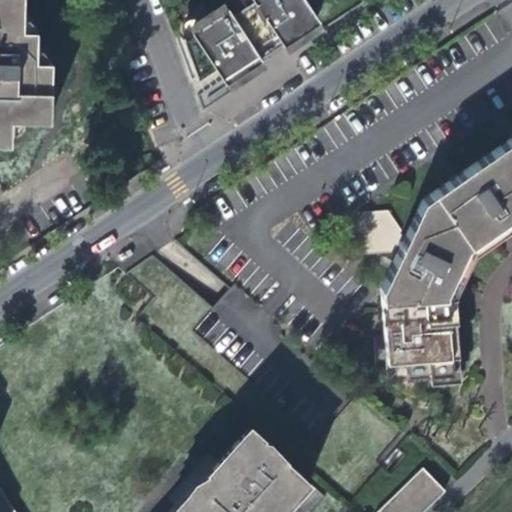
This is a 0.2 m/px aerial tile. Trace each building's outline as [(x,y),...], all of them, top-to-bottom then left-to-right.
[(0,0),(0,148),(6,148),(8,122),(27,123),(51,124),(50,65),(35,65),(34,34),(20,34),(20,0),(0,0)] [(286,45),(321,25),(305,1),(307,0),(246,0),(259,18),(247,26),(235,9),(201,32),(203,35),(192,43),(203,87),(221,75),(224,80),(263,58),(261,57),(270,51),(284,42),(286,45)] [(321,25),(286,45),(289,51),(323,28),(321,25)] [(263,58),(224,80),(231,90),(267,65),(263,58)] [(511,140),(467,172),(422,203),(403,245),(398,243),(403,233),(389,213),(363,216),(353,237),(367,257),(393,255),(397,247),(401,249),(382,290),(390,381),(455,375),(450,336),(447,302),(463,270),(476,243),(505,222),(511,217),(511,140)] [(307,511),(312,506),(236,438),(192,487),(208,493),(190,511),(307,511)] [(417,458),(367,507),(372,511),(411,511),(440,483),(417,458)] [(0,511),(13,511),(0,492),(0,511)]
